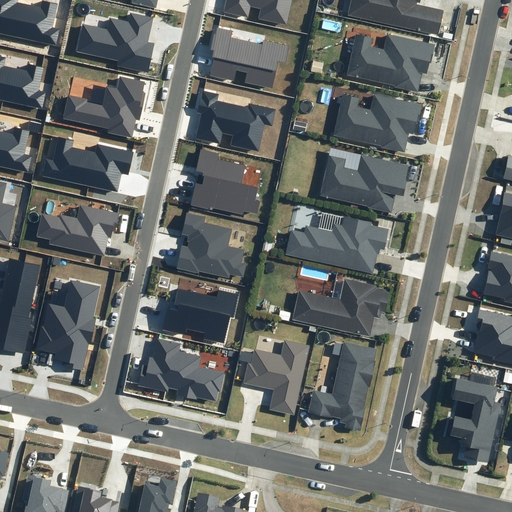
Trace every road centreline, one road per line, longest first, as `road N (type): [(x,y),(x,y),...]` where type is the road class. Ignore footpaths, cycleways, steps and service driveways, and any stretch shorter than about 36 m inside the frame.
road 1 (residential): [(493,0),(386,487)]
road 2 (residential): [(198,0),(105,421)]
road 3 (residential): [(105,421),(386,487)]
